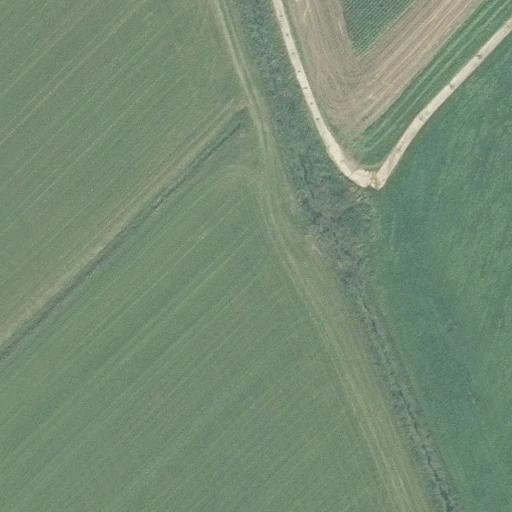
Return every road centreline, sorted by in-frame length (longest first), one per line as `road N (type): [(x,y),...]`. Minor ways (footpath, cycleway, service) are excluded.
road 1 (track): [(511,29),(434,109),(371,192),(306,232)]
road 2 (track): [(371,192),(337,167),(272,0)]
